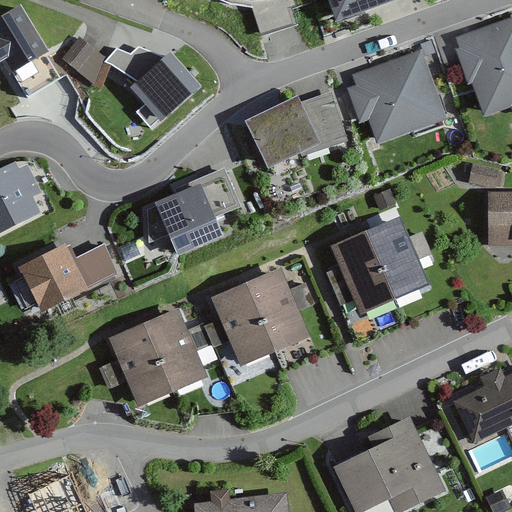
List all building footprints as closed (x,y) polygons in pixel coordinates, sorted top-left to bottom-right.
[(298,24),(290,0),(258,0),(250,1),(245,0),(222,0),(232,4),(245,6),(253,7),(260,36),(298,24)] [(396,0),(328,0),(337,22),(397,0),(396,0)] [(47,50),(19,6),(0,17),(0,51),(27,95),(57,77),(42,54),(47,50)] [(511,17),(456,38),(460,48),(455,50),(467,84),(471,83),(484,117),(511,107),(511,17)] [(79,37),(62,59),(94,85),(106,57),(79,37)] [(422,50),(352,75),(356,85),(347,88),(360,123),(370,120),(378,144),(447,118),(422,50)] [(163,119),(199,85),(171,56),(135,89),(163,119)] [(331,92),(302,102),(321,142),(300,152),(303,157),(349,141),(331,92)] [(298,94),(245,120),(268,167),(300,152),(321,142),(302,102),(298,94)] [(17,161),(0,169),(0,232),(39,212),(31,197),(41,192),(27,165),(20,168),(17,161)] [(504,170),(474,164),(470,183),(500,189),(504,170)] [(176,193),(155,203),(156,206),(148,209),(150,243),(169,235),(178,256),(225,236),(217,218),(242,207),(225,167),(174,189),(176,193)] [(285,189),(276,188),(274,199),(284,200),(285,189)] [(391,189),(374,196),(381,212),(397,205),(391,189)] [(511,192),(489,193),(489,246),(511,246),(511,192)] [(401,217),(363,233),(393,300),(430,285),(419,260),(432,254),(423,233),(410,238),(401,217)] [(363,233),(331,247),(339,267),(327,273),(342,307),(355,302),(361,314),(393,300),(363,233)] [(64,244),(18,267),(42,314),(88,291),(66,247),(64,244)] [(71,244),(66,247),(88,291),(118,275),(104,244),(77,259),(71,244)] [(280,268),(245,283),(274,351),(309,336),(299,312),(289,290),(280,268)] [(245,283),(212,297),(221,320),(205,327),(213,345),(214,348),(230,341),(240,365),(274,351),(245,283)] [(306,283),(289,290),(299,312),(316,304),(306,283)] [(180,308),(143,324),(172,392),(209,377),(198,351),(189,330),(180,308)] [(143,324),(110,338),(119,360),(102,367),(112,390),(128,383),(138,407),(172,392),(143,324)] [(198,351),(213,345),(205,327),(204,324),(189,330),(198,351)] [(485,387),(455,402),(475,444),(511,425),(511,373),(505,377),(500,367),(480,377),(485,387)] [(375,447),(333,468),(355,511),(363,511),(388,500),(393,511),(404,511),(446,491),(410,418),(370,437),(375,447)] [(28,495),(19,499),(25,511),(129,511),(115,480),(88,493),(75,466),(25,489),(28,495)] [(212,503),(195,504),(195,511),(290,511),(288,494),(231,500),(230,489),(211,491),(212,503)] [(502,490),(487,497),(493,511),(499,511),(511,507),(502,490)]
